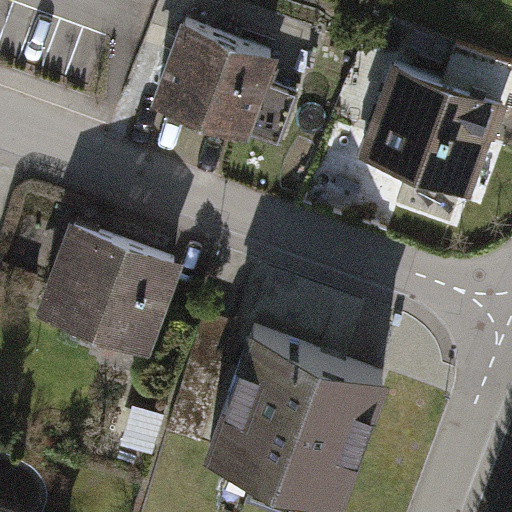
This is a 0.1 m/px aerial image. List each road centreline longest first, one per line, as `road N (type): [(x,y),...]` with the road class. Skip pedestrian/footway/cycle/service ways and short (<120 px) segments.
road 1 (residential): [(0,125),(511,307)]
road 2 (residential): [(441,511),(511,320)]
